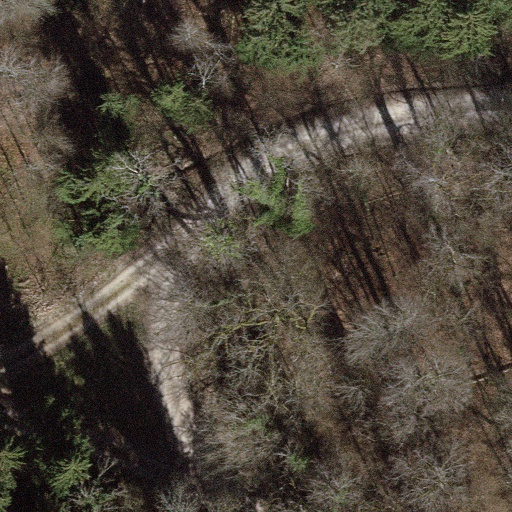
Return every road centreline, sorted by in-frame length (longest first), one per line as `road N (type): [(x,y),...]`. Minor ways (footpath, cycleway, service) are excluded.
road 1 (track): [(511,110),(363,121),(272,159),(194,217),(153,305),(203,485),(249,511)]
road 2 (track): [(0,407),(203,485)]
road 3 (track): [(0,376),(169,259)]
